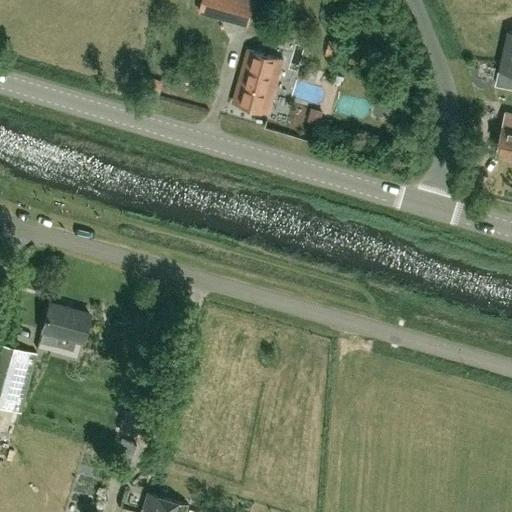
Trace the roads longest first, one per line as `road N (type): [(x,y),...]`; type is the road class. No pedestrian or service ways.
road 1 (unclassified): [(511,368),(0,221)]
road 2 (tertiary): [(431,206),(0,81)]
road 3 (unclassified): [(431,206),(448,99),(414,0)]
